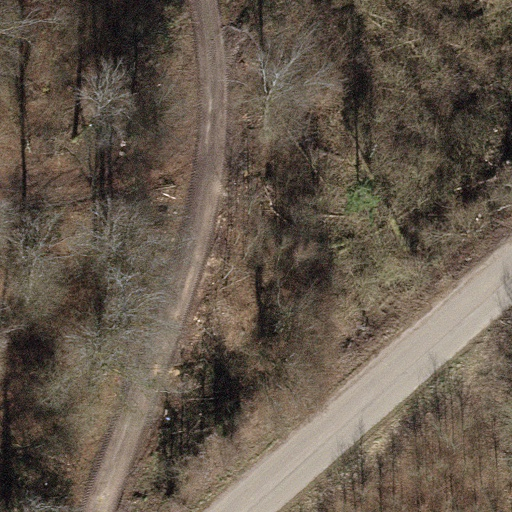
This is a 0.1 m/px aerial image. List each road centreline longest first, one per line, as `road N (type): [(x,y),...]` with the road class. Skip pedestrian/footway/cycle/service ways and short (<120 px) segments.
road 1 (track): [(89,511),(212,236),(204,0)]
road 2 (unclassified): [(511,265),(234,511)]
